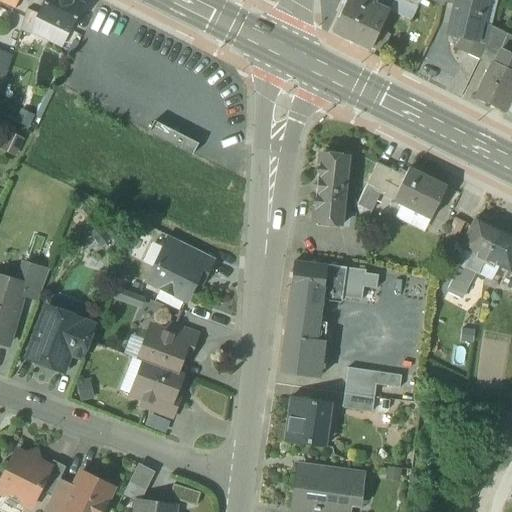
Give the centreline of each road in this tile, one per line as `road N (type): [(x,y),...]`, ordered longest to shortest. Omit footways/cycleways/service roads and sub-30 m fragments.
road 1 (residential): [(292,54),(244,483)]
road 2 (residential): [(244,483),(0,392)]
road 3 (secondary): [(511,165),(292,54)]
road 4 (secondary): [(292,54),(182,0)]
